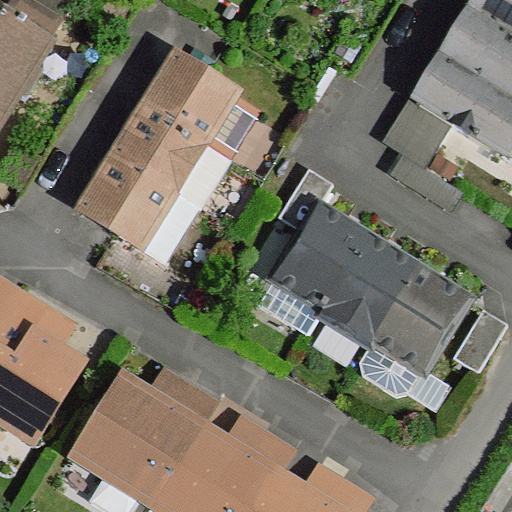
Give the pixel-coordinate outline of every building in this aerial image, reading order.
[(0,0),(0,16),(3,19),(14,0),(0,0)] [(511,0),(485,0),(476,16),(511,38),(511,0)] [(0,119),(47,46),(3,19),(0,16),(0,119)] [(511,38),(476,16),(447,62),(511,102),(511,38)] [(178,61),(147,111),(206,148),(237,98),(209,80),(178,61)] [(511,148),(511,102),(447,62),(418,108),(453,130),(504,162),(511,148)] [(206,148),(232,164),(263,115),(237,98),(206,148)] [(453,130),(418,108),(412,105),(389,145),(407,157),(395,177),(427,200),(439,181),(427,173),(453,130)] [(206,148),(147,111),(117,159),(177,196),(206,148)] [(177,196),(202,211),(232,164),(206,148),(177,196)] [(177,196),(117,159),(83,213),(117,234),(142,250),(177,196)] [(304,236),(320,211),(334,187),(310,173),(280,221),(304,236)] [(458,191),(439,181),(427,200),(446,211),(458,191)] [(202,211),(177,196),(142,250),(168,266),(202,211)] [(371,243),(320,211),(304,236),(276,282),(324,312),(326,313),(371,243)] [(419,272),(371,243),(326,313),(323,319),(371,349),(375,343),(419,272)] [(470,303),(419,272),(375,343),(425,374),(470,303)] [(200,288),(183,277),(169,301),(186,310),(200,288)] [(324,312),(276,282),(260,308),(309,338),(324,312)] [(0,330),(19,298),(0,286),(0,330)] [(50,317),(19,298),(0,330),(0,423),(36,445),(83,369),(36,340),(50,317)] [(509,327),(485,313),(455,362),(479,376),(509,327)] [(126,384),(77,462),(107,480),(142,500),(158,475),(171,482),(202,433),(171,413),(126,384)] [(171,413),(202,433),(217,410),(186,391),(171,413)] [(202,433),(171,482),(155,507),(162,511),(259,511),(279,479),(249,461),(202,433)] [(264,438),(249,461),(279,479),(293,457),(264,438)] [(331,511),(327,509),(279,479),(259,511),(331,511)] [(103,511),(133,511),(142,500),(107,480),(92,505),(103,511)] [(340,485),(327,509),(331,511),(366,511),(371,505),(340,485)]
